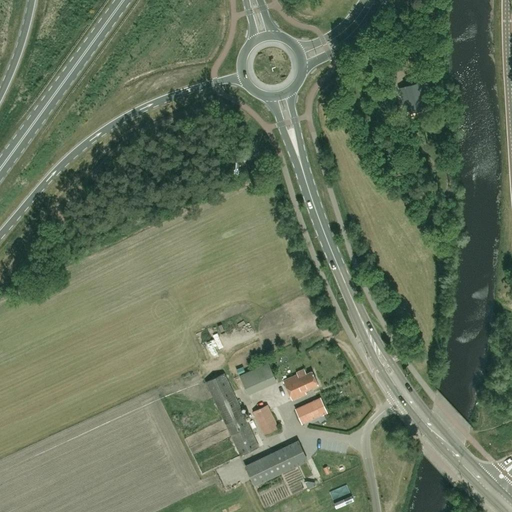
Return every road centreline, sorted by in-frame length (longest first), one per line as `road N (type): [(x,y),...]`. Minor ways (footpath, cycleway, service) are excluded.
road 1 (trunk): [(0,235),(95,135),(160,99),(242,77)]
road 2 (trunk): [(0,169),(122,0)]
road 3 (primary): [(371,337),(301,169)]
road 4 (residential): [(401,399),(365,434),(377,511)]
